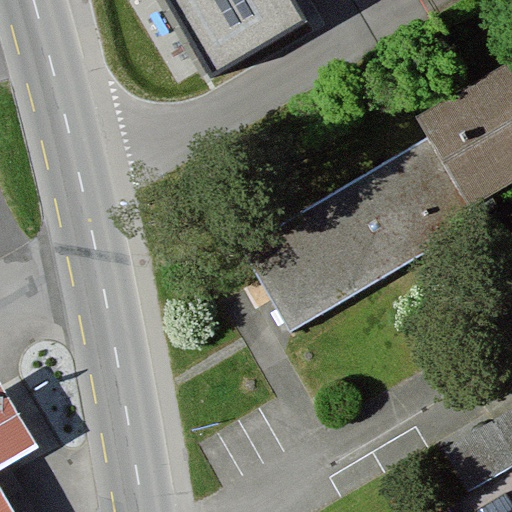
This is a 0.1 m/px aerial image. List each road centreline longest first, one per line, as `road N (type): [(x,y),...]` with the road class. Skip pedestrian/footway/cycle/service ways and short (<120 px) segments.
road 1 (tertiary): [(143,511),(95,244),(22,0)]
road 2 (unknown): [(472,0),(130,210)]
